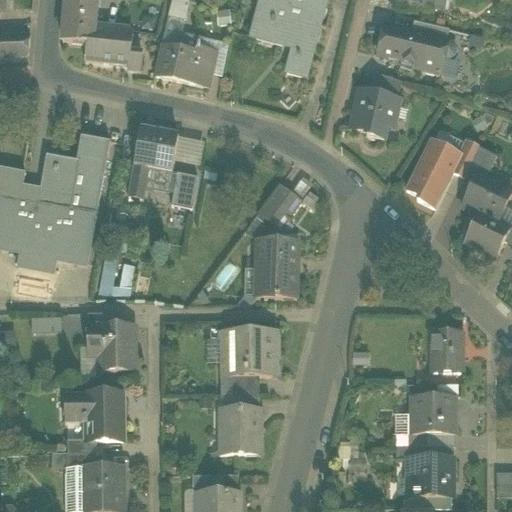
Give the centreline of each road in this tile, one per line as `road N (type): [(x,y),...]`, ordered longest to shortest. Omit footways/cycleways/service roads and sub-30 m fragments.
road 1 (residential): [(53,0),(45,62),(67,83),(322,160)]
road 2 (residential): [(153,309),(152,511)]
road 3 (residential): [(334,316),(288,511)]
road 4 (residential): [(492,315),(491,511)]
road 5 (residential): [(153,309),(177,316),(334,316)]
road 6 (residential): [(370,198),(492,315)]
road 7 (residential): [(322,160),(361,0)]
road 8 (unknown): [(334,316),(492,315)]
road 9 (residential): [(16,311),(153,309)]
road 10 (residential): [(370,198),(334,316)]
